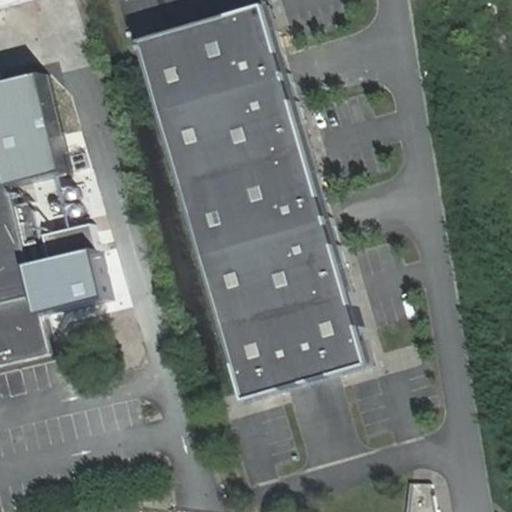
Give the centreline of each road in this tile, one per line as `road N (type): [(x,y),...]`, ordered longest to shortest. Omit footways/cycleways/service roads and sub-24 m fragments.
road 1 (unknown): [(460,440),(384,0)]
road 2 (unknown): [(460,440),(281,475),(265,469),(249,431)]
